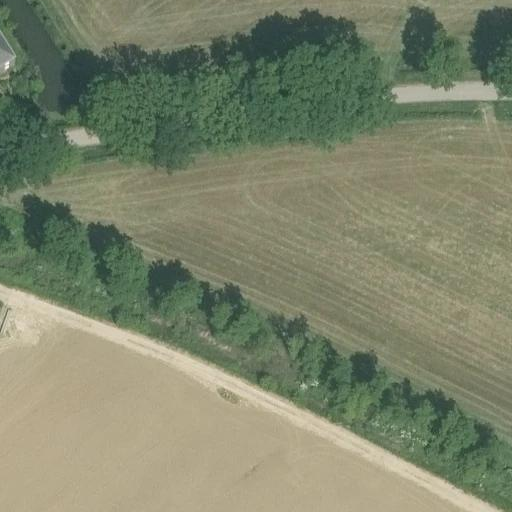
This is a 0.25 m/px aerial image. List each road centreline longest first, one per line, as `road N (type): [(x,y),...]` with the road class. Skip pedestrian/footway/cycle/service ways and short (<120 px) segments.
road 1 (track): [(0,286),(320,424),(488,511)]
road 2 (unclassified): [(511,90),(371,96),(0,151)]
